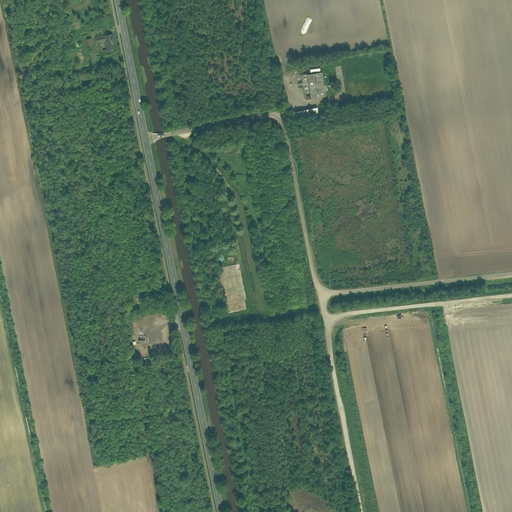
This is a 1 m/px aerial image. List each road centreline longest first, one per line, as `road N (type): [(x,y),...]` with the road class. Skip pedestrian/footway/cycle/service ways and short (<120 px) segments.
road 1 (unclassified): [(511,271),(320,287),(275,114),(145,138)]
road 2 (tertiary): [(220,511),(145,138)]
road 3 (track): [(358,511),(320,287)]
road 4 (track): [(511,295),(348,312),(325,333)]
road 5 (tertiary): [(145,138),(117,0)]
